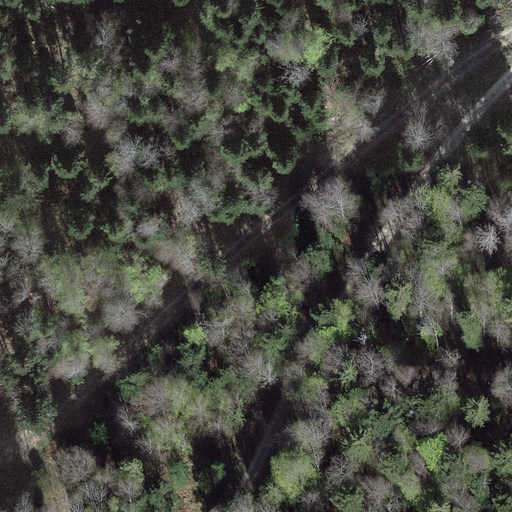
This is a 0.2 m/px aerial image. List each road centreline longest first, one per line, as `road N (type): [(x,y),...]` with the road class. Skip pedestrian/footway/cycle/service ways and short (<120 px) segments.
road 1 (track): [(0,438),(49,413),(286,208),(511,33)]
road 2 (track): [(511,71),(347,295),(229,511)]
